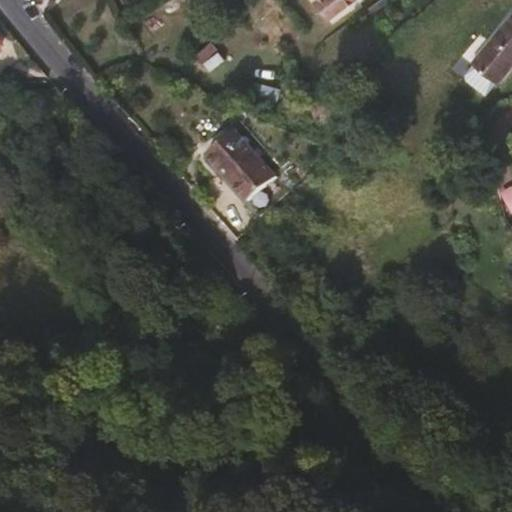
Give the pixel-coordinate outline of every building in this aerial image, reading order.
[(333,0),(312,0),(319,11),(333,0)] [(384,15),(374,0),(372,0),(362,7),(357,1),(339,13),(350,29),(333,42),(348,63),(384,38),(374,23),(384,15)] [(0,51),(11,43),(0,29),(0,51)] [(485,98),(511,66),(511,49),(495,33),(447,86),(475,108),(485,98)] [(213,69),(226,60),(214,42),(201,51),(213,69)] [(511,104),(493,120),(505,134),(511,128),(511,104)] [(252,190),(219,138),(185,161),(219,212),(252,190)] [(511,267),(511,221),(493,257),(511,267)]
